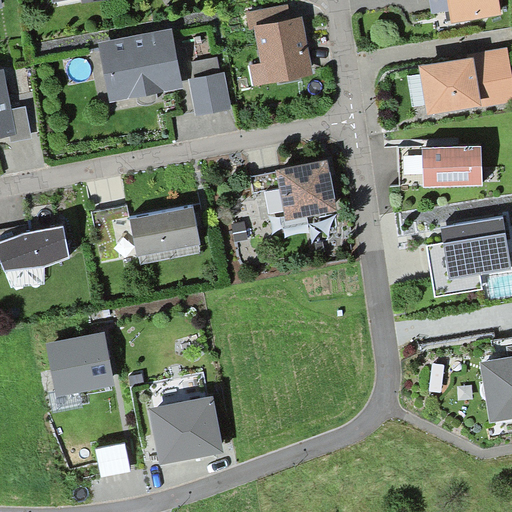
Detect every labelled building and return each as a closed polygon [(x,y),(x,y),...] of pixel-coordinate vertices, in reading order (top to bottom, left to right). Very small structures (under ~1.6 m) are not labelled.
[(429,0),(432,14),(449,11),(451,20),(497,13),(494,0),(429,0)] [(296,22),(257,29),(266,79),(306,72),(296,22)] [(111,97),(175,84),(166,35),(102,48),(111,97)] [(502,56),(422,70),(429,109),(472,102),(473,107),(509,102),(502,56)] [(219,76),(190,81),(196,113),(226,108),(219,76)] [(0,134),(9,133),(0,87),(0,134)] [(485,149),(427,151),(429,190),(486,188),(485,149)] [(286,216),(331,207),(322,163),(311,165),(311,164),(289,168),(289,169),(278,172),(286,216)] [(132,211),(139,248),(202,236),(195,199),(132,211)] [(128,204),(92,211),(102,263),(138,256),(128,204)] [(501,211),(437,221),(439,237),(423,240),(431,293),(480,285),(477,270),(509,265),(501,211)] [(70,253),(63,226),(25,231),(0,240),(0,253),(5,266),(45,262),(70,253)] [(103,334),(49,344),(58,392),(112,382),(103,334)] [(511,359),(487,364),(498,423),(511,420),(511,359)] [(211,397),(151,409),(162,461),(221,450),(211,397)]
